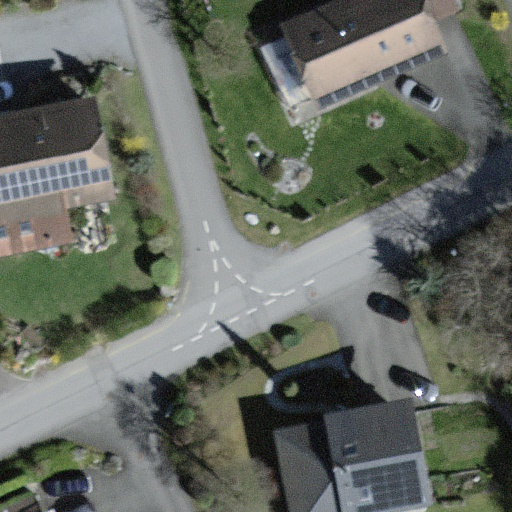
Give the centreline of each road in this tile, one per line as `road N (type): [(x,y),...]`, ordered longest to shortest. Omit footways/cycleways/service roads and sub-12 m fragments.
road 1 (residential): [(225,321),(137,0)]
road 2 (residential): [(511,181),(225,321)]
road 3 (residential): [(225,321),(96,386)]
road 4 (residential): [(96,386),(164,511)]
